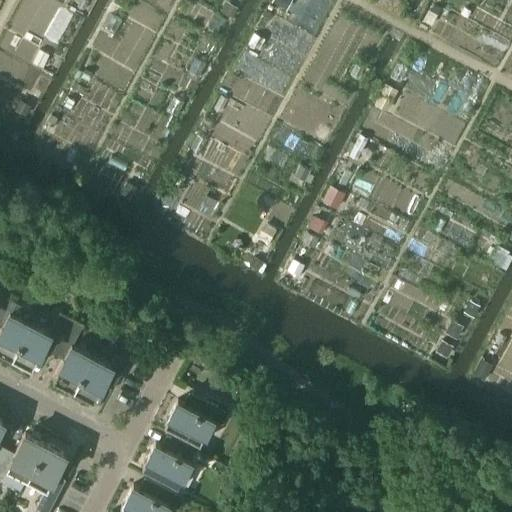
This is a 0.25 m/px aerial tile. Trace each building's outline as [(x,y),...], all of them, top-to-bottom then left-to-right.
[(0,327),(0,350),(11,356),(31,318),(35,311),(4,295),(0,301),(0,319),(3,321),(0,327)] [(31,318),(11,356),(31,367),(44,342),(54,348),(71,316),(59,310),(50,328),(31,318)] [(52,378),(73,388),(87,361),(93,350),(73,340),(83,323),(71,316),(54,348),(65,354),(52,378)] [(87,361),(73,388),(93,399),(106,375),(116,380),(127,359),(115,353),(112,360),(93,350),(87,361)] [(177,397),(169,414),(164,422),(176,429),(199,441),(200,441),(204,432),(206,433),(214,418),(222,422),(228,410),(193,392),(187,402),(177,397)] [(176,429),(172,435),(195,448),(199,441),(176,429)] [(2,449),(0,452),(0,475),(2,477),(7,467),(26,477),(45,441),(25,431),(12,454),(2,449)] [(191,456),(195,448),(172,435),(170,435),(165,445),(155,440),(142,465),(177,484),(182,475),(184,476),(193,458),(191,456)] [(35,507),(44,511),(47,511),(63,481),(53,476),(65,452),(45,441),(26,477),(45,487),(35,507)] [(164,511),(170,502),(179,506),(184,496),(148,477),(143,487),(133,482),(120,507),(128,511),(164,511)]
